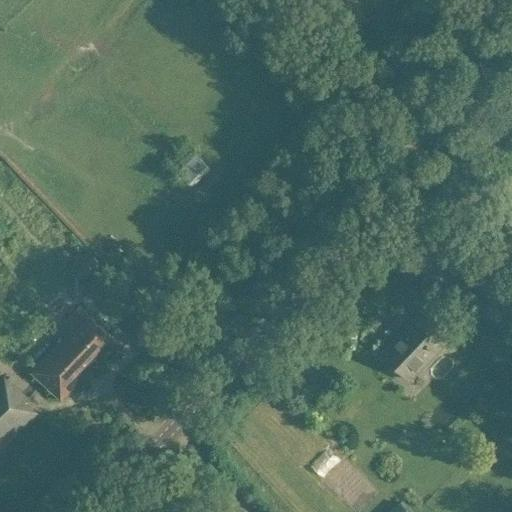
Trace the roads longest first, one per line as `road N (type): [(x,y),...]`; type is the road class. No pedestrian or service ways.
road 1 (unclassified): [(75,511),(348,233),(511,36)]
road 2 (track): [(420,150),(279,0)]
road 3 (track): [(420,150),(511,253)]
